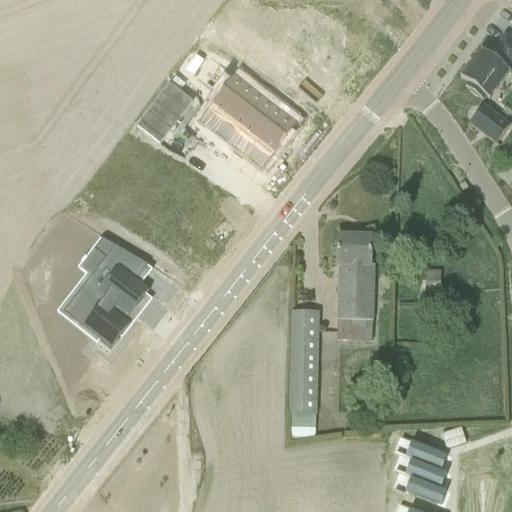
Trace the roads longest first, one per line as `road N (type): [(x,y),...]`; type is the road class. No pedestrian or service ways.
road 1 (tertiary): [(53,511),(402,78)]
road 2 (residential): [(402,78),(511,227)]
